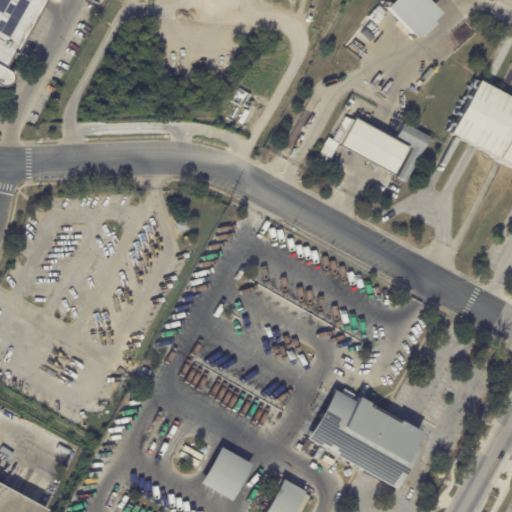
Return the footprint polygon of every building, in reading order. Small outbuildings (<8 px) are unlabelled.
[(44,0),(14,56),(11,54),(2,70),(6,73),(8,75),(8,78),(8,81),(7,83),(5,85),(3,86),(1,87),(0,86),(0,0),(44,0)] [(383,8),(381,7),(388,0),(423,0),(436,13),(430,20),(434,24),(421,37),(417,32),(411,38),(383,8)] [(482,83),(511,99),(511,168),(448,134),(477,81),(482,83)] [(244,110),(249,112),(241,125),(237,122),(244,110)] [(354,119),(393,141),(403,123),(429,137),(404,183),(396,178),(412,149),(408,147),(393,174),(339,145),(339,144),(332,140),(337,129),(345,133),(346,132),(338,128),(344,117),(352,121),(353,119),(354,119)] [(337,144),(330,156),(334,158),(331,163),(317,156),(327,138),(337,144)] [(184,231),(177,233),(174,224),(185,220),(188,230),(184,231)] [(392,489),(415,447),(410,444),(416,432),(354,396),(351,401),(330,388),(300,437),(392,489)] [(232,501),(254,464),(221,445),(201,482),(232,501)] [(184,446),(203,457),(200,461),(181,450),(184,446)] [(322,451),(317,460),(313,458),(318,449),(322,451)] [(180,452),(199,463),(197,467),(178,456),(180,452)] [(334,462),(332,466),(321,460),(323,456),(334,462)] [(264,511),(299,511),(308,496),(283,481),(264,511)] [(0,485),(0,511),(42,511),(44,510),(0,485)]
